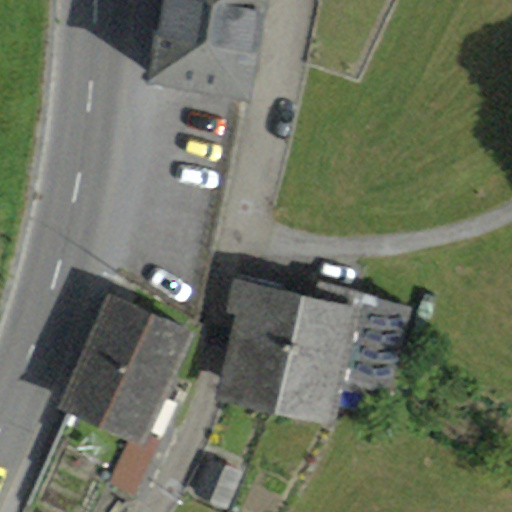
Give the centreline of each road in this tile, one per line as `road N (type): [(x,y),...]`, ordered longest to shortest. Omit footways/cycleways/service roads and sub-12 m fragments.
road 1 (primary): [(95,0),(76,191),(50,294),(0,419)]
road 2 (residential): [(233,236),(199,427),(155,511)]
road 3 (residential): [(511,211),(419,243),(330,246),(233,236)]
road 4 (residential): [(276,0),(233,236)]
